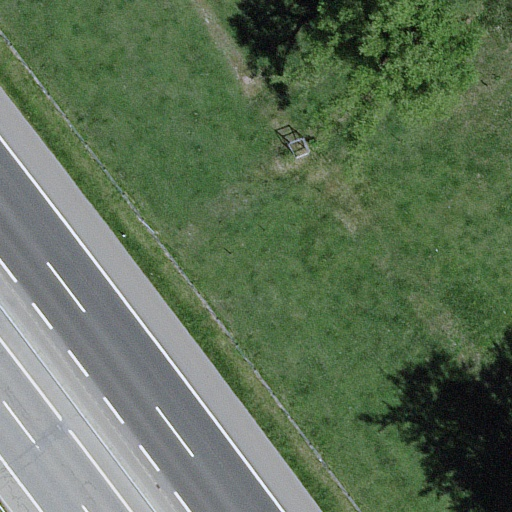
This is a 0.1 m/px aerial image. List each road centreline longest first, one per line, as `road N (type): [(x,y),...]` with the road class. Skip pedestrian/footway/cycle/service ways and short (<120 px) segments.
road 1 (motorway): [(234,511),(0,199)]
road 2 (motorway): [(0,397),(86,511)]
